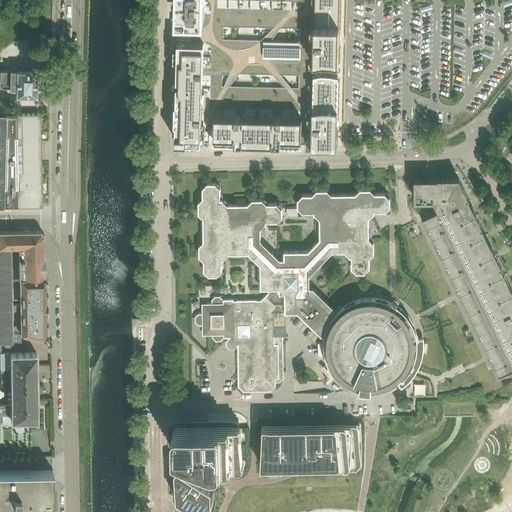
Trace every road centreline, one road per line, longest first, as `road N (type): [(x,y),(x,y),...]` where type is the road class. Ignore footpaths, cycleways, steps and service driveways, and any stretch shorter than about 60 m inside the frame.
road 1 (tertiary): [(71,511),(65,243),(72,0)]
road 2 (unclassified): [(164,163),(473,151)]
road 3 (unclassified): [(158,438),(164,163)]
road 4 (unclassified): [(164,0),(164,163)]
